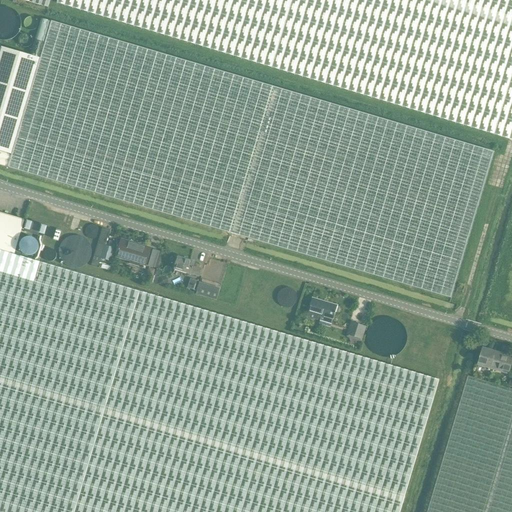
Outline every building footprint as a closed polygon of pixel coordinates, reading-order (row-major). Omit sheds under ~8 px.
[(511,0),(57,0),(57,3),(511,140),(511,0)] [(9,168),(450,298),(494,152),(52,21),(41,59),(9,168)] [(0,165),(9,168),(41,59),(2,47),(0,52),(0,165)] [(0,213),(0,250),(14,255),(24,220),(0,213)] [(24,232),(43,237),(46,227),(27,221),(24,232)] [(98,242),(91,266),(99,268),(106,244),(110,230),(102,228),(98,242)] [(56,230),(53,240),(58,241),(61,231),(56,230)] [(146,265),(150,249),(120,240),(116,256),(132,261),(131,264),(138,266),(139,263),(146,265)] [(0,511),(401,511),(440,381),(290,336),(192,308),(149,295),(140,292),(14,255),(0,250),(0,511)] [(148,266),(155,268),(159,252),(153,250),(148,266)] [(199,275),(201,269),(193,267),(195,263),(178,258),(174,269),(191,274),(191,273),(199,275)] [(313,299),(309,312),(308,312),(305,324),(311,326),(313,318),(327,322),(328,318),(334,320),(338,306),(313,299)] [(361,342),(366,327),(351,322),(346,337),(361,342)] [(509,375),(511,366),(511,356),(482,348),(477,365),(509,375)] [(511,511),(511,390),(468,376),(427,511),(511,511)]
